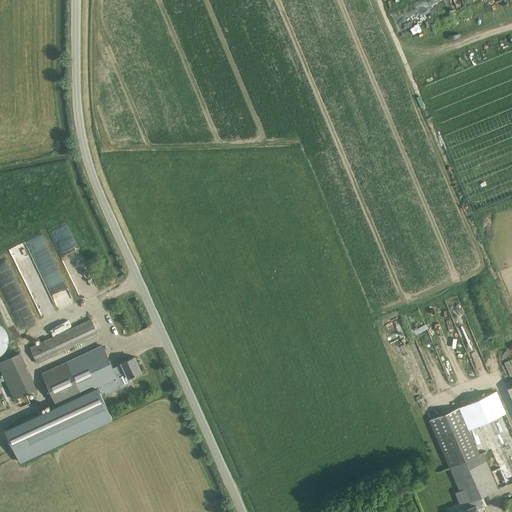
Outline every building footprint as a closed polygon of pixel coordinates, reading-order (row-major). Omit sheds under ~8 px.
[(511,179),(511,107),(444,135),(474,210),(511,193),(511,179)] [(61,247),(74,239),(66,224),(49,233),(61,254),(64,252),(61,247)] [(14,246),(38,303),(50,297),(53,303),(47,306),(49,312),(67,305),(65,301),(69,299),(42,235),(14,246)] [(37,364),(99,335),(91,318),(29,347),(37,364)] [(0,356),(2,355),(4,353),(6,350),(7,347),(8,344),(8,341),(8,338),(7,335),(6,332),(4,329),(2,327),(0,325),(0,356)] [(42,373),(57,407),(57,408),(98,389),(98,388),(99,387),(101,393),(105,392),(106,394),(132,382),(129,377),(141,371),(135,357),(122,363),(122,364),(114,367),(103,345),(42,373)] [(37,389),(20,353),(0,362),(0,369),(14,399),(37,389)] [(57,408),(57,407),(6,431),(21,462),(112,419),(98,389),(57,408)] [(469,501),(478,497),(511,482),(511,425),(497,391),(428,420),(465,503),(469,501)] [(478,497),(469,501),(471,507),(460,511),(479,511),(477,508),(482,506),(478,497)]
